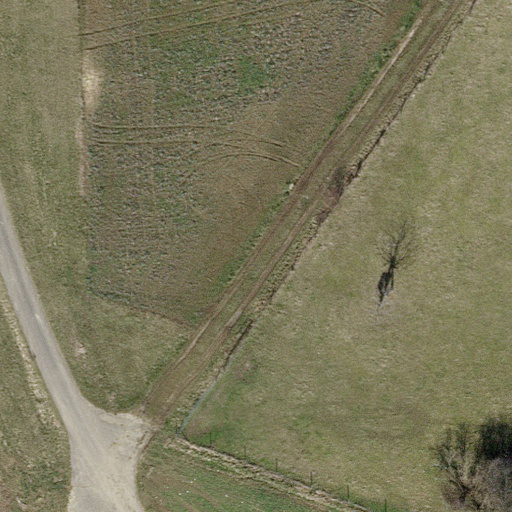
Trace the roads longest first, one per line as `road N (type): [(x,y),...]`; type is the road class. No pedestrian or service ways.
road 1 (track): [(85,511),(448,0)]
road 2 (track): [(0,219),(17,279),(97,438),(106,474),(133,511)]
